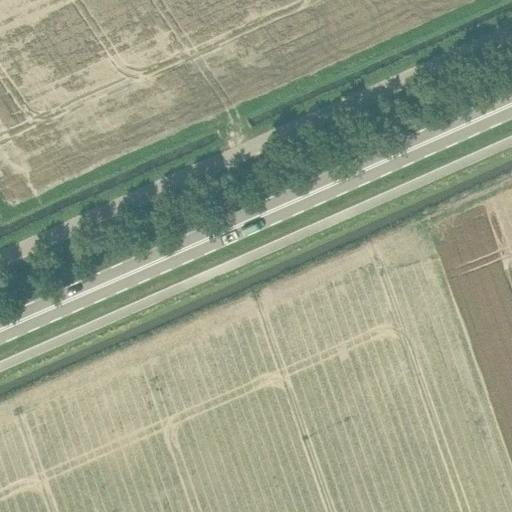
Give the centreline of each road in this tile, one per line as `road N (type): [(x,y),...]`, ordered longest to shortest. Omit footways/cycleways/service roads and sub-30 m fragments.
road 1 (primary): [(0,328),(511,102)]
road 2 (unclassified): [(0,260),(511,37)]
